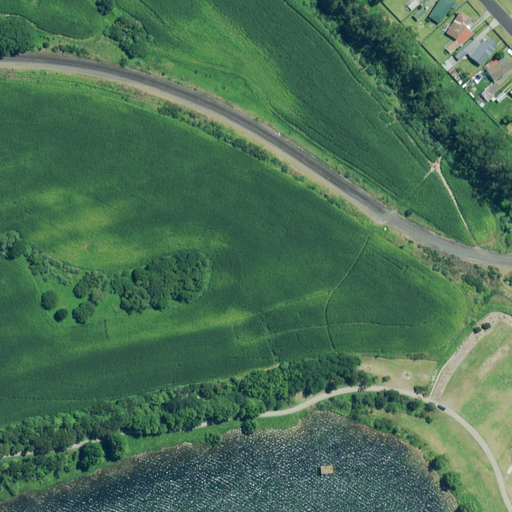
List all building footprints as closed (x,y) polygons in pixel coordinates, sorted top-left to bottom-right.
[(419,2),(416,0),(410,0),(406,6),(412,11),(419,2)] [(453,3),(448,0),(438,0),(428,17),(439,24),(453,3)] [(425,13),(421,8),(413,16),(417,21),(425,13)] [(445,49),(450,54),(473,33),(468,30),(474,21),(459,12),(445,33),(455,40),(445,49)] [(498,46),(490,38),(485,43),(483,41),(480,44),(474,38),(455,56),(459,61),(466,53),(480,67),(493,54),(492,52),(498,46)] [(511,68),(504,57),(486,70),(493,81),(511,68)] [(453,66),(447,60),(441,65),(447,72),(453,66)] [(481,79),(477,75),(469,82),(473,87),(481,79)] [(500,88),(495,83),(488,90),(493,95),(500,88)] [(507,96),(503,92),(495,98),(499,103),(507,96)]
